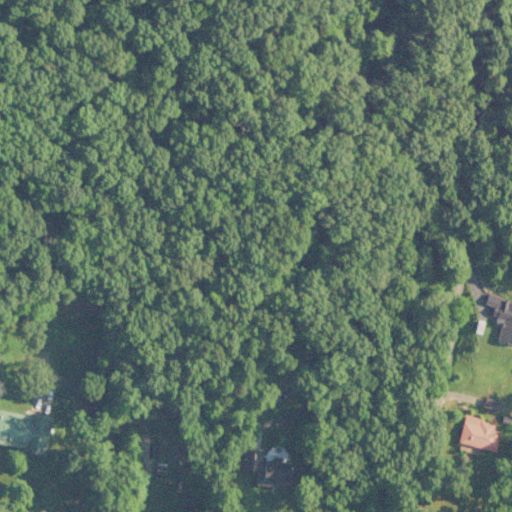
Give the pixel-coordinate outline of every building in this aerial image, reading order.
[(511,344),(511,301),(486,295),(483,303),(494,306),(489,322),(498,324),(494,339),(511,344)] [(500,400),(482,397),(480,406),(498,410),(500,400)] [(48,416),(0,409),(0,444),(42,451),(48,416)] [(498,424),(461,417),(456,443),(493,450),(498,424)] [(287,461),(258,459),(259,450),(242,448),(240,469),(254,470),(253,484),(289,487),(290,476),(285,476),(287,461)]
